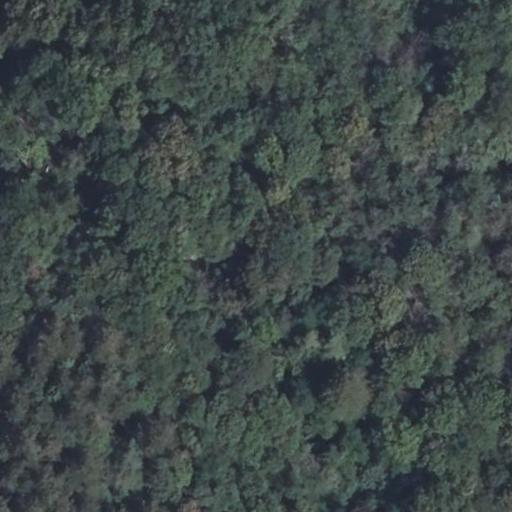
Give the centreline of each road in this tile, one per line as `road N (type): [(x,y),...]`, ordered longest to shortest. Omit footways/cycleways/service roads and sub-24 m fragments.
road 1 (track): [(446,511),(436,428),(258,178),(209,92),(165,72),(104,97)]
road 2 (track): [(0,103),(60,81),(104,97),(144,148),(211,314),(228,446),(223,511)]
